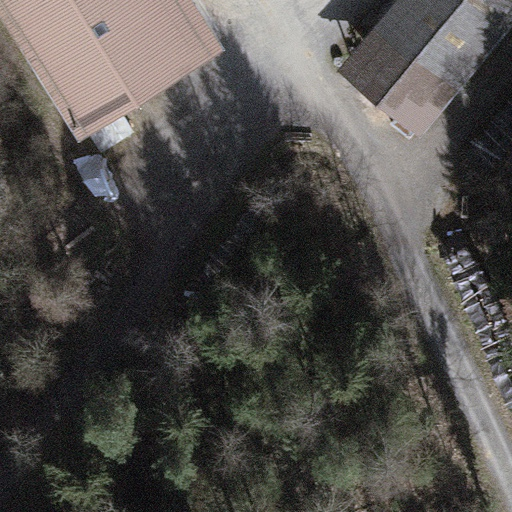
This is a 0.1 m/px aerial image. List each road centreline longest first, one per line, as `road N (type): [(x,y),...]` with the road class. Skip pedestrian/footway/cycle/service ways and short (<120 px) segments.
road 1 (track): [(0,473),(297,49)]
road 2 (track): [(511,491),(297,49)]
